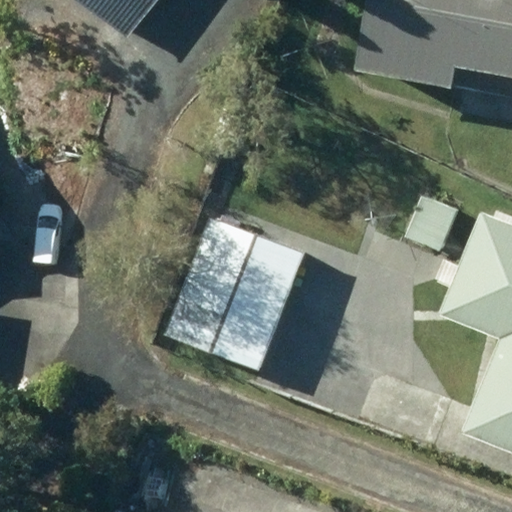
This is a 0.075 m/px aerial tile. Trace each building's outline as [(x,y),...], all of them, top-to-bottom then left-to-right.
[(99,0),(148,38),(178,0),(99,0)] [(511,0),(408,0),(394,72),(489,90),(494,68),(511,71),(511,0)] [(0,265),(36,240),(2,193),(22,178),(0,146),(0,265)] [(440,197),(422,238),(458,254),(476,212),(440,197)] [(511,335),(511,377),(489,434),(511,444),(511,218),(509,217),(467,317),(511,335)] [(184,338),(277,371),(320,252),(227,219),(184,338)]
